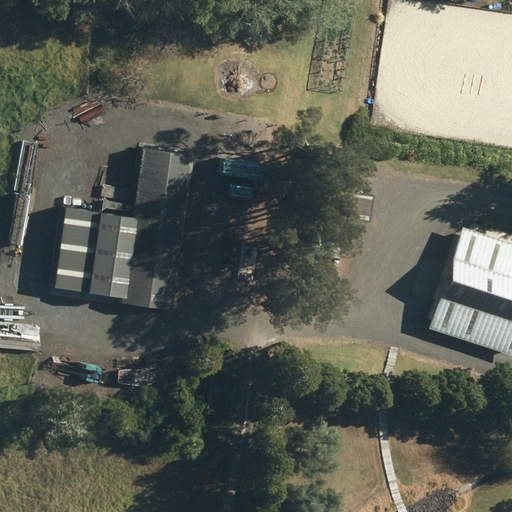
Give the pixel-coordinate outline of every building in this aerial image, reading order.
[(174,304),(196,149),(144,142),(135,208),(100,203),(89,283),(133,289),(132,298),(150,299),(174,304)] [(225,154),(222,170),(261,176),(263,159),(225,154)] [(251,178),(234,176),(232,192),(249,194),(251,178)] [(29,197),(8,193),(0,237),(0,247),(19,251),(29,197)] [(441,290),(431,324),(511,348),(511,235),(465,220),(454,250),(452,266),(441,290)] [(0,315),(0,331),(47,334),(48,318),(0,315)] [(34,337),(0,335),(0,351),(33,353),(34,337)]
